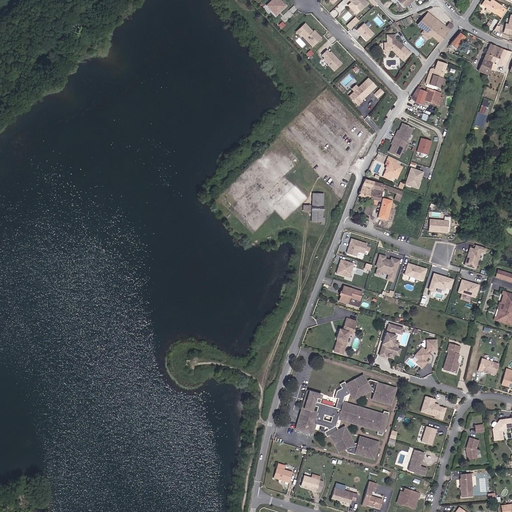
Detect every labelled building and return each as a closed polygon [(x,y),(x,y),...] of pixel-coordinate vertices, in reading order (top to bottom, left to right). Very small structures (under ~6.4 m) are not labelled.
[(271,0),(267,5),(276,15),(286,5),(281,0),(271,0)] [(352,0),(361,9),(368,2),(366,0),(352,0)] [(486,8),(491,11),(495,14),(495,13),(501,16),(506,9),(492,0),(490,0),(489,2),(486,0),(483,0),(481,4),(486,8)] [(430,35),(440,42),(449,29),(428,13),(418,25),(424,30),(430,35)] [(356,16),(347,25),(351,29),(360,21),(356,16)] [(374,32),(364,22),(356,29),(366,39),(374,32)] [(313,45),(321,37),(314,30),(312,32),(311,31),(311,29),(305,23),(299,29),(302,33),(302,34),(313,45)] [(428,38),(430,35),(424,30),(421,33),(428,38)] [(410,53),(400,43),(398,43),(397,42),(397,41),(395,39),(394,39),(394,35),(386,35),(386,43),(384,43),(384,50),(391,50),(403,61),(410,53)] [(456,48),(461,42),(456,37),(451,44),(456,48)] [(488,75),(488,74),(492,63),(490,62),(492,57),(498,59),(503,49),(490,44),(478,71),(488,76),(488,75)] [(334,69),(342,62),(336,57),(335,56),(334,55),(330,51),(329,52),(327,49),(322,54),(324,57),(323,58),(334,69)] [(505,66),(511,52),(503,49),(498,59),(492,57),(490,62),(492,63),(488,74),(494,75),(498,64),(505,66)] [(447,65),(437,61),(434,69),(432,69),(431,69),(426,82),(426,84),(433,86),(438,88),(440,84),(440,83),(441,82),(444,83),(446,79),(442,78),(447,65)] [(355,89),(350,94),(358,103),(362,99),(361,98),(372,89),(365,81),(359,86),(355,89)] [(420,90),(417,97),(417,98),(437,105),(438,102),(438,100),(440,94),(428,89),(427,92),(420,90)] [(486,109),(487,109),(490,101),(483,99),(481,106),(486,108),(486,109)] [(478,113),(484,115),(487,116),(489,110),(487,109),(486,109),(486,108),(481,106),(478,113)] [(480,126),(484,115),(478,113),(477,113),(474,124),(480,126)] [(399,156),(413,128),(402,123),(399,131),(397,134),(396,133),(392,140),(394,141),(392,144),(389,151),(399,156)] [(427,154),(431,141),(420,138),(417,152),(427,154)] [(398,160),(389,156),(387,160),(390,161),(388,166),(387,168),(385,173),(392,176),(397,178),(402,166),(396,164),(398,160)] [(419,185),(423,172),(411,168),(405,184),(412,186),(413,183),(419,185)] [(401,195),(402,192),(383,184),(365,179),(359,195),(379,201),(383,187),(387,189),(387,190),(401,195)] [(323,207),(323,193),(312,193),(312,206),(311,206),(311,211),(312,211),(311,221),(321,222),(321,225),(324,225),(325,218),(323,218),(323,211),(324,211),(324,206),(323,207)] [(406,213),(407,207),(395,204),(395,203),(384,200),(382,207),(406,213)] [(449,220),(430,219),(429,230),(448,232),(449,220)] [(367,243),(351,238),(349,242),(351,243),(349,246),(348,247),(346,253),(361,257),(367,243)] [(484,256),(487,247),(477,244),(476,248),(472,247),(471,251),(470,250),(466,264),(476,267),(480,255),(484,256)] [(386,256),(380,255),(377,266),(379,267),(376,274),(381,275),(382,272),(390,274),(391,273),(396,275),(400,260),(395,258),(394,261),(391,260),(385,258),(386,256)] [(348,277),(352,263),(339,259),(335,273),(348,277)] [(423,282),(427,271),(408,265),(405,277),(423,282)] [(451,288),(453,279),(448,278),(448,281),(439,279),(439,276),(434,275),(430,291),(435,292),(436,288),(446,290),(446,287),(451,288)] [(476,296),(480,284),(463,279),(459,291),(476,296)] [(341,291),(340,295),(339,300),(346,303),(348,297),(358,300),(361,292),(343,286),(341,291)] [(511,293),(501,290),(500,294),(502,294),(500,302),(498,301),(495,308),(498,309),(495,316),(493,316),(492,319),(511,325),(511,321),(510,321),(511,313),(511,293)] [(341,354),(344,346),(342,346),(348,327),(353,329),(356,321),(346,318),(343,326),(344,326),(342,330),(339,329),(336,338),(337,339),(333,351),(341,354)] [(399,327),(388,324),(380,355),(386,357),(387,352),(390,353),(395,354),(396,347),(395,347),(397,342),(394,341),(393,341),(394,335),(392,334),(392,331),(398,333),(399,327)] [(342,346),(344,346),(348,332),(352,333),(353,329),(348,327),(342,346)] [(437,339),(427,340),(427,348),(425,350),(422,347),(414,355),(419,359),(416,362),(422,368),(428,362),(425,359),(430,354),(428,352),(430,350),(437,350),(437,339)] [(460,346),(450,343),(448,351),(449,351),(444,368),(456,372),(458,367),(456,366),(457,363),(459,354),(458,354),(460,346)] [(486,370),(489,371),(496,374),(500,363),(482,357),(478,370),(483,371),(484,370),(486,370)] [(511,385),(511,386),(511,387),(511,386),(511,375),(505,373),(502,384),(509,386),(510,385),(511,385)] [(396,390),(378,384),(378,383),(370,381),(366,382),(363,376),(346,385),(344,382),(340,385),(342,389),(337,392),(335,396),(344,399),(344,397),(350,394),(354,400),(371,391),(372,393),(374,393),(372,400),(387,405),(389,398),(393,399),(396,390)] [(377,435),(381,436),(388,415),(383,413),(382,415),(342,403),(344,399),(335,396),(335,398),(338,400),(335,409),(319,403),(321,396),(309,392),(304,409),(302,408),(295,429),(312,434),(315,424),(326,428),(328,430),(324,432),(327,437),(329,436),(338,451),(340,451),(345,448),(347,452),(355,455),(355,454),(374,459),(376,450),(372,448),(374,441),(360,437),(358,444),(355,443),(353,444),(344,427),(338,430),(335,426),(338,419),(360,426),(361,423),(365,424),(364,427),(377,431),(377,435)] [(424,409),(423,412),(435,416),(434,417),(442,420),(445,408),(438,406),(434,405),(433,403),(435,400),(425,397),(424,401),(426,401),(424,409)] [(495,442),(504,441),(503,434),(501,434),(501,432),(504,428),(506,428),(506,429),(511,428),(511,423),(511,420),(502,421),(501,423),(499,422),(498,424),(496,422),(495,422),(492,425),(492,426),(495,428),(493,430),(495,442)] [(432,445),(436,430),(426,426),(422,442),(432,445)] [(476,450),(479,441),(470,438),(466,450),(468,460),(477,459),(476,450)] [(415,450),(411,464),(414,468),(416,469),(415,472),(426,476),(428,468),(421,466),(422,464),(421,463),(422,462),(423,461),(425,453),(415,450)] [(289,483),(292,473),(276,469),(273,479),(289,483)] [(461,494),(472,493),(471,474),(460,475),(461,494)] [(300,487),(316,491),(319,481),(303,476),(300,487)] [(361,506),(366,507),(366,505),(381,509),(383,501),(370,497),(372,491),(374,492),(376,484),(369,482),(361,506)] [(355,502),(357,495),(334,488),(331,499),(350,504),(351,501),(355,502)] [(420,498),(421,494),(406,490),(405,493),(403,500),(405,501),(403,505),(416,509),(418,500),(416,500),(417,497),(419,498),(420,498)]
